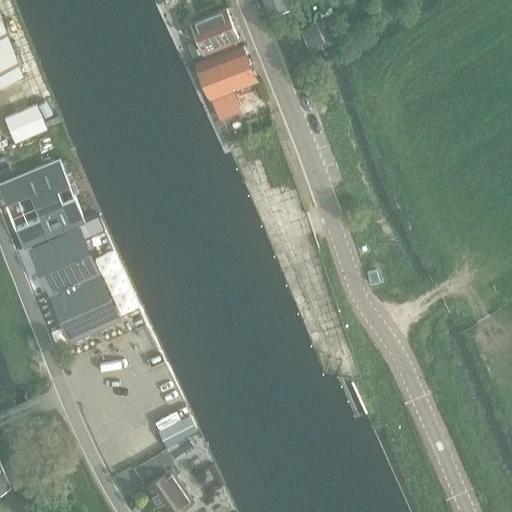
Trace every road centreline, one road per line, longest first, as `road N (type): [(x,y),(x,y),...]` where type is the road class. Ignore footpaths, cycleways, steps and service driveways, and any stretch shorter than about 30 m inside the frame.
road 1 (tertiary): [(467,511),(419,399),(341,257),(240,0)]
road 2 (unclassified): [(123,511),(66,397),(0,228)]
